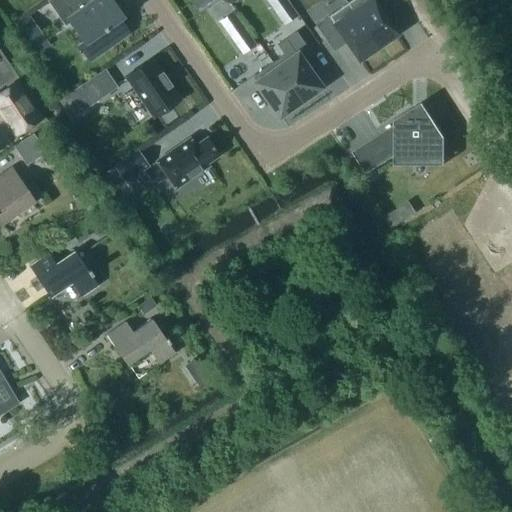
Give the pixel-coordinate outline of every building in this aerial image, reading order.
[(65,25),(70,21),(84,41),(90,37),(99,51),(127,31),(112,9),(116,7),(111,0),(96,0),(74,15),(67,6),(57,13),(65,25)] [(350,0),(347,2),(378,46),(396,33),(373,0),(350,0)] [(284,24),(298,14),(290,2),(276,12),(284,24)] [(378,46),(347,2),(329,16),(359,59),(378,46)] [(42,33),(30,16),(17,25),(28,42),(42,33)] [(256,44),(242,24),(228,34),(242,54),(256,44)] [(277,44),(284,54),(272,62),(299,100),(320,86),(300,58),(310,51),(296,31),(277,44)] [(161,72),(151,58),(125,76),(153,117),(180,99),(170,85),(171,84),(162,71),(161,72)] [(272,62),(252,76),(279,115),(299,100),(272,62)] [(81,86),(58,102),(69,119),(93,103),(117,86),(105,70),(81,86)] [(0,91),(0,116),(14,138),(43,118),(18,79),(0,91)] [(395,119),(395,124),(378,135),(392,157),(395,155),(395,156),(445,156),(445,136),(427,108),(412,108),(395,119)] [(14,144),(26,162),(46,149),(34,131),(14,144)] [(208,165),(206,163),(218,155),(206,137),(194,145),(189,137),(156,160),(176,188),(208,165)] [(380,164),(366,143),(353,151),(367,173),(380,164)] [(149,165),(138,149),(114,166),(125,182),(149,165)] [(0,223),(1,224),(36,200),(34,197),(43,192),(33,177),(25,182),(15,167),(0,176),(0,223)] [(396,209),(386,216),(393,228),(403,221),(396,209)] [(29,265),(50,295),(72,280),(82,293),(97,283),(75,250),(56,262),(49,252),(29,265)] [(150,297),(137,306),(143,314),(156,306),(150,297)] [(149,349),(158,364),(175,353),(153,319),(133,332),(125,321),(106,333),(126,364),(149,349)] [(201,387),(210,381),(195,357),(184,364),(201,387)] [(0,410),(16,401),(0,373),(0,410)]
